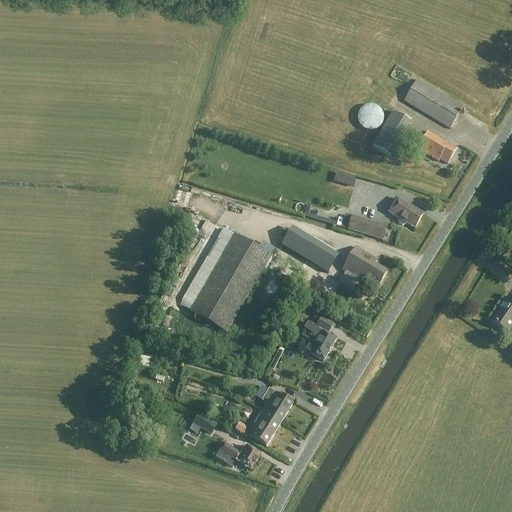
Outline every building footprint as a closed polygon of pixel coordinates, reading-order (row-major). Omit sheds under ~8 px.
[(417,81),(404,103),(450,131),(463,108),(417,81)] [(358,121),(360,127),(365,131),(372,132),(378,130),(382,125),(384,118),(381,112),(376,108),(370,107),(363,109),(359,114),(358,121)] [(393,112),(373,147),(391,157),(411,122),(393,112)] [(456,150),(429,134),(419,151),(438,162),(440,160),(448,165),(456,150)] [(399,220),(398,222),(399,225),(402,227),(405,226),(406,225),(415,230),(423,216),(397,200),(388,214),(399,220)] [(352,218),(349,232),(383,241),(387,228),(352,218)] [(331,270),(341,254),(323,243),(322,245),(296,229),(286,247),(312,263),(310,266),(320,272),(324,266),(331,270)] [(178,307),(191,314),(227,335),(271,259),(235,237),(223,230),(178,307)] [(356,248),(342,272),(363,285),(365,282),(372,286),(373,284),(379,288),(387,274),(375,266),(378,262),(356,248)] [(508,334),(511,327),(511,299),(509,298),(491,323),(508,334)] [(307,351),(311,353),(310,355),(323,362),(336,340),(328,335),(333,326),(318,317),(312,326),(319,330),(311,343),(307,351)] [(156,368),(159,362),(151,358),(148,364),(156,368)] [(238,397),(242,391),(234,387),(230,393),(238,397)] [(264,414),(281,425),(294,406),(281,398),(270,391),(263,402),(268,405),(265,409),(267,410),(264,414)] [(281,425),(264,414),(262,418),(260,417),(255,426),(256,427),(250,437),(254,440),(267,448),(281,425)] [(198,416),(193,425),(201,429),(211,435),(216,426),(198,416)] [(247,428),(240,423),(235,430),(243,435),(247,428)] [(241,455),(225,445),(220,452),(251,472),(261,457),(246,447),(241,455)]
